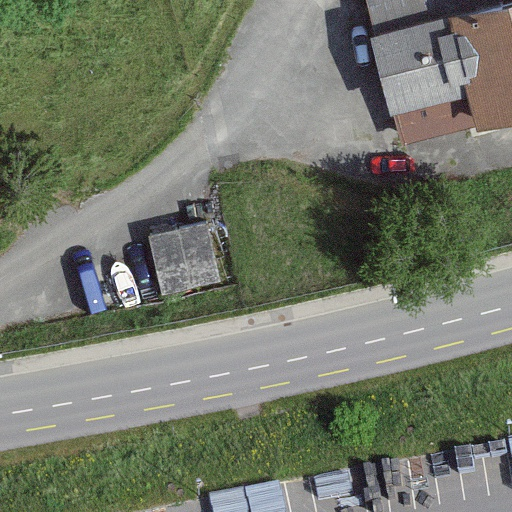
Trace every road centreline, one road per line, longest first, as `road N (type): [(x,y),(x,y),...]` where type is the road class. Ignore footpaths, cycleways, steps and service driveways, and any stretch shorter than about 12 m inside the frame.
road 1 (primary): [(511,303),(0,402)]
road 2 (unknown): [(261,75),(318,84),(391,72)]
